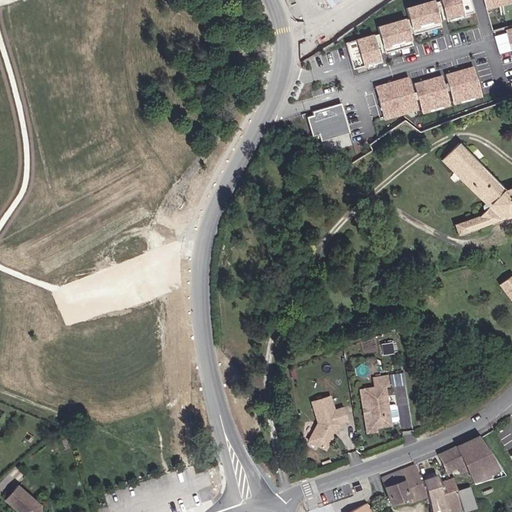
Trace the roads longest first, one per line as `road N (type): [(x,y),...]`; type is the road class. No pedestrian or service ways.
road 1 (unclassified): [(243,511),(208,345),(208,245),(270,113)]
road 2 (tertiary): [(270,504),(448,434),(511,394)]
road 3 (residential): [(270,113),(490,43)]
